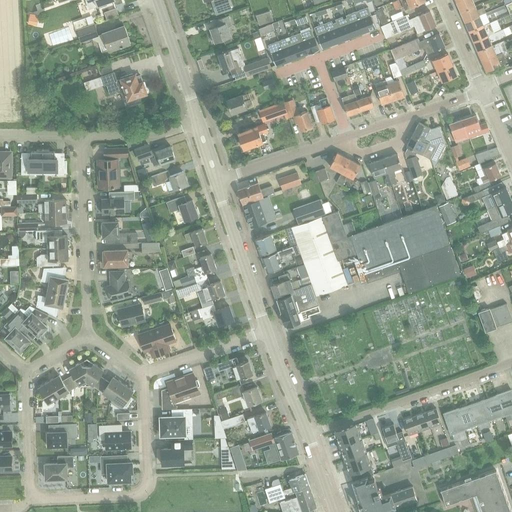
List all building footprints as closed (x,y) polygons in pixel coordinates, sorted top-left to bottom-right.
[(398,0),(392,3),(395,10),(401,7),(398,0)] [(400,0),(405,10),(409,8),(425,1),(424,0),(400,0)] [(460,0),(456,2),(460,12),(477,5),(475,2),(479,0),(484,0),(485,0),(460,0)] [(460,12),(464,22),(486,13),(484,8),(479,10),(477,5),(460,12)] [(368,7),(357,11),(365,33),(376,29),(368,7)] [(105,14),(107,20),(119,16),(117,9),(105,14)] [(270,11),(256,16),(259,25),(273,21),(270,11)] [(357,11),(346,15),(355,37),(365,33),(357,11)] [(414,26),(417,33),(435,26),(429,11),(410,19),(408,15),(405,17),(405,16),(395,20),(396,21),(381,27),(386,39),(414,26)] [(486,13),(464,22),(469,32),(484,25),(481,16),(486,13)] [(37,26),(39,16),(30,14),(28,24),(37,26)] [(346,15),(336,19),(344,41),(355,37),(346,15)] [(92,16),(86,18),(89,26),(94,24),(92,16)] [(214,41),(214,43),(222,40),(224,44),(231,41),(227,27),(231,26),(228,16),(215,21),(217,27),(209,29),(211,35),(210,36),(212,42),(214,41)] [(336,19),(325,24),(333,45),(344,41),(336,19)] [(485,25),(484,25),(469,32),(473,42),(494,32),(491,23),(485,25)] [(272,24),(259,29),(261,35),(274,31),(272,24)] [(325,24),(314,28),(322,49),(333,45),(325,24)] [(124,26),(114,30),(104,33),(104,34),(97,37),(93,26),(77,32),(81,43),(93,39),(93,40),(99,43),(102,53),(130,43),(124,26)] [(311,29),(300,33),(308,55),(319,50),(311,29)] [(495,33),(494,32),(473,42),(477,52),(493,45),(492,43),(506,37),(503,29),(495,33)] [(300,33),(289,37),(298,59),(308,55),(300,33)] [(428,54),(435,50),(444,47),(439,34),(419,42),(418,38),(390,50),(395,60),(421,48),(425,46),(428,54)] [(289,37),(279,41),(287,63),(298,59),(289,37)] [(279,41),(268,45),(276,67),(287,63),(279,41)] [(477,52),(481,62),(500,53),(498,48),(494,49),(493,45),(477,52)] [(229,51),(218,55),(224,70),(230,68),(232,74),(241,71),(246,69),(249,76),(271,68),(268,58),(245,66),(238,48),(230,51),(229,51)] [(481,62),(483,65),(486,72),(506,63),(502,53),(500,53),(481,62)] [(432,61),(437,71),(452,65),(448,54),(432,61)] [(400,72),(402,76),(402,77),(427,65),(424,60),(400,72)] [(395,62),(388,65),(393,78),(401,75),(395,62)] [(437,71),(438,73),(442,83),(457,76),(452,65),(437,71)] [(345,68),(332,71),(335,81),(347,78),(345,68)] [(116,81),(114,73),(101,77),(104,86),(107,85),(110,93),(124,88),(127,100),(124,101),(126,107),(141,102),(139,97),(147,94),(143,82),(140,76),(136,77),(135,74),(116,81)] [(390,77),(385,78),(386,80),(387,84),(393,100),(404,97),(401,87),(399,81),(395,82),(390,77)] [(265,90),(277,85),(275,79),(268,81),(265,82),(262,83),(265,90)] [(386,80),(374,84),(376,88),(378,95),(381,104),(393,100),(387,84),(386,80)] [(367,81),(362,82),(365,96),(370,95),(367,81)] [(414,81),(406,84),(411,95),(419,92),(414,81)] [(359,85),(353,87),(355,94),(356,96),(362,94),(359,85)] [(511,109),(511,110),(511,111),(511,89),(502,95),(508,108),(511,105),(511,109)] [(231,114),(241,111),(253,106),(248,93),(226,101),(231,114)] [(355,94),(342,98),(344,105),(347,116),(361,111),(357,100),(356,96),(355,94)] [(426,104),(435,102),(434,94),(424,96),(426,104)] [(363,98),(357,100),(361,111),(374,107),(371,97),(370,96),(363,98)] [(294,99),(284,102),(284,104),(287,113),(289,118),(293,116),(295,124),(298,123),(300,131),(312,127),(307,111),(299,113),(294,99)] [(284,104),(258,113),(262,122),(287,113),(284,104)] [(320,104),(310,107),(316,123),(321,121),(322,124),(335,120),(330,105),(321,108),(320,104)] [(486,123),(479,125),(476,115),(462,119),(468,137),(469,138),(489,131),(486,123)] [(462,119),(449,124),(455,141),(468,137),(462,119)] [(432,129),(419,122),(413,134),(436,146),(430,157),(430,158),(433,168),(446,145),(439,126),(432,129)] [(244,149),(265,141),(263,133),(267,132),(265,125),(248,131),(238,134),(244,149)] [(436,146),(413,134),(406,147),(417,153),(417,152),(430,158),(430,157),(436,146)] [(135,150),(138,159),(139,162),(155,157),(158,155),(161,164),(161,166),(162,167),(163,168),(165,168),(167,167),(169,166),(169,164),(168,162),(175,159),(170,146),(166,148),(165,145),(150,151),(148,145),(135,150)] [(458,145),(451,148),(455,158),(462,155),(458,145)] [(479,164),(500,155),(497,147),(475,155),(479,164)] [(98,160),(98,171),(98,178),(99,188),(119,188),(118,160),(120,160),(120,157),(128,157),(128,149),(104,149),(105,160),(98,160)] [(29,175),(29,172),(43,172),(43,151),(31,151),(31,158),(20,158),(20,159),(21,159),(21,169),(21,175),(29,175)] [(56,172),(56,175),(64,176),(64,171),(67,171),(67,161),(64,161),(64,159),(65,159),(65,158),(55,158),(55,152),(43,151),(43,172),(56,172)] [(0,177),(10,177),(10,163),(11,153),(0,153),(0,177)] [(337,153),(329,167),(341,173),(348,159),(337,153)] [(408,183),(413,181),(410,172),(405,173),(403,167),(401,168),(397,154),(383,159),(392,184),(396,183),(394,177),(396,176),(394,170),(400,168),(403,176),(405,175),(408,183)] [(407,159),(413,178),(422,175),(416,156),(407,159)] [(467,157),(456,162),(459,170),(471,166),(467,157)] [(344,181),(347,176),(353,179),(360,165),(348,159),(341,173),(342,173),(336,183),(343,186),(345,182),(344,181)] [(383,159),(369,164),(373,177),(385,173),(387,179),(384,180),(387,186),(392,184),(383,159)] [(489,181),(491,180),(500,176),(495,163),(484,168),(487,175),(477,180),(479,186),(473,189),(475,193),(481,190),(482,191),(492,186),(489,181)] [(144,168),(137,171),(140,179),(147,176),(144,168)] [(329,179),(326,169),(311,174),(313,179),(318,177),(320,182),(329,179)] [(168,170),(150,177),(154,186),(166,182),(169,192),(187,186),(183,172),(170,176),(168,170)] [(301,184),(297,173),(279,179),(282,190),(301,184)] [(369,183),(373,195),(380,192),(375,180),(369,183)] [(361,183),(365,195),(370,193),(366,181),(361,183)] [(238,190),(243,204),(274,193),(272,186),(260,190),(258,183),(238,190)] [(453,184),(442,189),(446,199),(458,194),(453,184)] [(505,187),(491,193),(492,196),(483,200),(487,209),(496,205),(510,199),(505,187)] [(481,190),(475,193),(476,194),(468,197),(471,203),(486,196),(484,191),(482,191),(481,190)] [(102,214),(112,214),(125,214),(124,200),(139,200),(139,191),(127,191),(117,192),(117,199),(102,199),(102,214)] [(17,203),(37,203),(37,195),(17,195),(17,203)] [(184,196),(175,199),(166,202),(169,212),(180,209),(184,221),(198,216),(193,200),(186,203),(184,196)] [(462,199),(462,203),(465,205),(468,205),(471,203),(468,197),(468,196),(462,199)] [(243,205),(251,227),(266,222),(264,217),(271,215),(265,198),(243,205)] [(511,202),(510,199),(496,205),(487,209),(492,220),(478,227),(481,233),(510,221),(507,214),(511,212),(511,202)] [(44,200),(45,212),(68,211),(68,206),(66,205),(66,200),(44,200)] [(320,200),(293,210),(298,223),(325,213),(320,200)] [(2,216),(17,215),(17,207),(11,207),(11,202),(0,202),(0,206),(2,206),(2,216)] [(321,312),(318,302),(315,296),(347,285),(339,260),(357,254),(367,283),(401,271),(409,293),(461,275),(436,205),(356,234),(347,237),(343,225),(338,211),(292,227),(298,245),(297,245),(300,254),(301,253),(310,277),(309,277),(311,282),(310,282),(311,284),(293,290),(290,291),(290,292),(291,295),(296,309),(300,321),(310,318),(309,316),(321,312)] [(45,224),(57,224),(67,223),(67,218),(69,217),(68,211),(45,212),(45,224)] [(180,216),(172,218),(175,230),(182,229),(180,216)] [(453,216),(444,219),(447,225),(456,221),(453,216)] [(118,222),(112,222),(102,222),(103,238),(113,238),(113,244),(138,243),(138,233),(119,234),(118,222)] [(352,222),(343,225),(347,237),(356,234),(352,222)] [(18,231),(36,231),(38,231),(38,223),(18,223),(18,231)] [(488,231),(492,238),(502,233),(498,226),(488,231)] [(194,247),(198,245),(207,242),(202,228),(183,235),(185,240),(191,238),(194,247)] [(290,247),(296,245),(290,228),(284,230),(290,247)] [(498,242),(500,247),(511,241),(511,228),(507,231),(507,232),(502,235),(504,239),(498,242)] [(48,248),(68,248),(68,246),(70,245),(69,241),(68,239),(67,236),(62,236),(62,230),(38,231),(36,231),(36,240),(41,242),(48,242),(48,248)] [(153,232),(145,235),(147,242),(156,239),(153,232)] [(260,255),(270,251),(276,250),(270,235),(255,240),(260,255)] [(496,240),(487,244),(490,251),(493,250),(499,248),(496,240)] [(511,252),(511,241),(500,247),(502,253),(509,250),(510,253),(511,252)] [(142,254),(162,254),(158,243),(142,243),(142,254)] [(296,255),(300,254),(297,245),(261,258),(267,273),(282,268),(279,258),(295,253),(296,255)] [(193,247),(182,251),(184,257),(195,253),(193,247)] [(37,267),(50,266),(60,266),(60,260),(68,260),(68,256),(70,254),(70,250),(68,249),(68,248),(48,248),(48,254),(41,255),(37,257),(37,267)] [(127,250),(113,251),(103,251),(104,266),(128,266),(127,250)] [(465,253),(459,256),(462,262),(468,259),(465,253)] [(209,277),(207,272),(216,269),(211,254),(199,258),(202,267),(195,269),(194,267),(186,270),(189,277),(173,282),(175,290),(187,285),(195,283),(194,282),(209,277)] [(476,275),(473,266),(464,269),(467,278),(476,275)] [(48,290),(67,294),(69,285),(67,285),(68,280),(61,278),(63,268),(44,269),(41,281),(50,283),(48,290)] [(167,268),(160,271),(162,279),(170,276),(167,268)] [(111,301),(121,299),(132,296),(128,281),(125,282),(125,271),(110,272),(111,286),(107,287),(111,301)] [(311,282),(309,277),(291,284),(287,273),(278,276),(280,282),(271,285),(275,297),(290,292),(290,291),(293,290),(311,284),(310,282),(311,282)] [(225,294),(221,281),(211,284),(209,278),(195,283),(187,285),(190,292),(197,289),(197,291),(203,289),(207,301),(225,294)] [(477,286),(472,288),(476,299),(481,297),(477,286)] [(65,302),(67,294),(48,290),(47,298),(38,296),(36,307),(54,315),(55,306),(62,307),(64,302),(65,302)] [(173,290),(162,293),(164,301),(168,300),(169,303),(176,301),(173,290)] [(145,304),(161,300),(159,293),(143,297),(145,304)] [(296,309),(291,295),(277,300),(282,313),(281,313),(281,314),(296,309)] [(195,322),(203,319),(215,315),(219,326),(234,320),(229,306),(216,311),(214,303),(191,311),(195,322)] [(511,320),(506,303),(478,313),(485,333),(496,328),(496,327),(499,325),(499,326),(511,321),(511,320)] [(48,315),(39,311),(36,309),(28,317),(20,310),(20,311),(12,304),(8,307),(16,315),(15,315),(27,326),(38,337),(47,327),(44,324),(48,315)] [(122,327),(132,324),(145,321),(141,304),(118,310),(122,327)] [(7,318),(13,312),(8,308),(2,313),(7,318)] [(300,321),(296,309),(281,314),(286,326),(286,327),(300,322),(300,321)] [(21,332),(27,326),(15,315),(5,326),(11,332),(5,338),(20,352),(30,341),(21,332)] [(144,353),(150,351),(152,358),(169,352),(167,345),(176,341),(173,332),(171,326),(153,333),(152,330),(138,335),(144,353)] [(236,381),(243,378),(253,375),(248,361),(239,364),(237,358),(216,364),(219,370),(231,366),(236,381)] [(86,386),(87,367),(87,359),(70,369),(73,375),(68,378),(74,389),(79,386),(86,386)] [(93,386),(98,390),(105,379),(100,376),(103,370),(87,359),(87,367),(86,386),(93,386)] [(216,378),(212,366),(203,369),(208,381),(216,378)] [(177,382),(177,379),(167,383),(169,389),(162,391),(163,410),(173,409),(177,409),(174,402),(191,397),(190,394),(199,391),(193,374),(183,377),(184,379),(177,382)] [(49,382),(59,398),(74,389),(68,378),(63,381),(59,375),(49,382)] [(105,379),(98,390),(112,400),(123,384),(113,377),(110,383),(105,379)] [(59,398),(49,382),(38,388),(45,399),(42,401),(43,409),(50,409),(55,406),(52,401),(59,398)] [(112,400),(122,407),(133,391),(123,384),(112,400)] [(257,387),(248,391),(242,393),(240,386),(223,391),(214,395),(216,401),(233,395),(234,399),(243,395),(247,406),(262,401),(257,387)] [(511,412),(511,393),(511,390),(496,395),(496,396),(477,403),(484,421),(503,415),(503,416),(511,412)] [(0,419),(0,414),(3,411),(10,411),(9,395),(0,395),(0,419)] [(465,428),(484,421),(477,403),(458,410),(458,409),(443,414),(451,435),(465,429),(465,428)] [(223,421),(230,419),(226,407),(219,410),(223,421)] [(161,434),(161,436),(185,435),(185,426),(192,425),(191,409),(172,410),(173,417),(161,417),(161,427),(159,427),(159,434),(161,434)] [(442,424),(440,418),(436,409),(425,413),(430,428),(442,424)] [(252,433),(261,429),(271,426),(266,412),(253,417),(253,416),(247,419),(249,426),(252,433)] [(425,413),(414,417),(419,431),(430,428),(425,413)] [(243,414),(230,419),(223,421),(221,421),(224,429),(246,422),(243,414)] [(408,435),(419,431),(414,417),(403,420),(408,435)] [(367,421),(366,421),(371,435),(374,434),(378,433),(373,419),(367,421)] [(47,432),(48,447),(53,447),(53,448),(60,448),(60,446),(67,446),(67,438),(77,438),(76,424),(61,424),(61,432),(47,432)] [(397,433),(393,424),(382,428),(383,430),(381,430),(387,447),(397,444),(402,460),(411,457),(402,431),(397,433)] [(121,425),(99,426),(100,439),(105,439),(106,449),(131,448),(130,432),(121,432),(121,425)] [(340,446),(362,438),(360,435),(359,435),(356,425),(335,432),(340,446)] [(0,445),(11,445),(11,439),(12,439),(12,433),(11,433),(11,431),(0,431),(0,445)] [(97,431),(87,431),(87,456),(98,456),(97,431)] [(250,442),(245,444),(247,450),(252,448),(253,450),(269,445),(270,449),(269,449),(273,462),(281,459),(281,460),(298,454),(291,433),(273,439),(272,433),(250,440),(250,442)] [(345,461),(367,454),(362,438),(340,446),(345,461)] [(162,449),(162,465),(169,465),(169,466),(176,466),(176,465),(184,464),(183,450),(192,450),(192,440),(172,441),(172,448),(162,449)] [(239,443),(230,446),(237,467),(246,464),(239,443)] [(412,461),(415,469),(431,464),(428,455),(422,457),(418,445),(409,448),(413,460),(412,461)] [(456,446),(450,448),(439,452),(442,460),(459,454),(456,446)] [(442,460),(439,452),(428,455),(431,464),(432,463),(433,467),(442,465),(440,460),(442,460)] [(75,466),(74,454),(58,455),(58,462),(46,462),(46,478),(54,477),(55,479),(59,479),(61,477),(68,477),(68,466),(75,466)] [(372,474),(373,474),(371,466),(372,466),(367,454),(345,461),(350,475),(359,472),(361,478),(372,474)] [(0,471),(12,471),(12,456),(0,456),(0,471)] [(101,457),(102,474),(108,474),(108,482),(111,482),(111,483),(120,483),(120,481),(131,481),(130,473),(132,473),(132,463),(127,463),(126,456),(101,457)] [(232,457),(222,457),(222,467),(232,466),(232,457)] [(94,492),(107,492),(106,481),(99,481),(99,463),(88,463),(88,472),(93,472),(94,492)] [(472,482),(471,478),(465,481),(440,490),(444,501),(448,499),(450,504),(475,495),(478,501),(483,500),(485,505),(480,507),(481,511),(510,511),(496,470),(478,477),(479,480),(472,482)] [(281,485),(265,490),(269,503),(285,497),(285,495),(295,491),(310,486),(305,474),(289,480),(292,487),(283,491),(281,485)] [(353,481),(352,481),(359,501),(358,501),(360,509),(361,509),(362,511),(381,511),(417,500),(412,486),(385,496),(382,486),(377,487),(372,474),(361,478),(353,481)] [(297,497),(280,503),(283,511),(303,511),(307,511),(313,509),(317,508),(310,486),(295,491),(297,497)]
